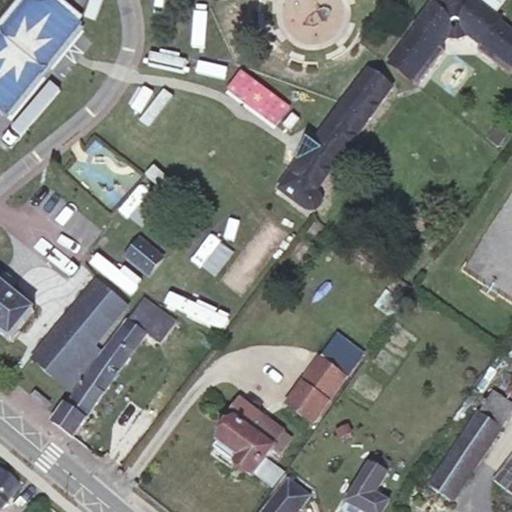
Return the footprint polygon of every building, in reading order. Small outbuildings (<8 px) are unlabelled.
[(511,29),(501,20),(475,0),(470,0),(469,2),(463,0),(445,0),(446,0),(438,6),(434,2),(414,28),(416,30),(388,65),(417,87),(444,51),(440,48),(447,38),(448,38),(448,39),(449,39),(450,39),(450,40),(451,41),(452,40),(452,41),(454,41),(456,41),(457,41),(460,41),(462,40),(463,39),(464,39),(465,37),(467,36),(467,35),(481,46),(477,51),(509,75),(511,71),(511,29)] [(391,89),(367,71),(315,143),(308,139),(297,158),(300,160),(283,193),(303,207),(307,210),(309,210),(311,210),(315,209),(316,209),(317,209),(318,208),(319,208),(319,207),(319,203),(320,200),(319,198),(319,197),(317,196),(316,194),(315,193),(391,89)] [(502,124),(494,135),(501,140),(509,130),(502,124)] [(161,258),(139,241),(128,256),(149,274),(161,258)] [(3,271),(0,275),(0,283),(10,292),(17,283),(3,271)] [(127,307),(97,281),(33,360),(72,393),(101,351),(95,346),(127,307)] [(10,292),(0,283),(0,332),(10,341),(35,311),(10,292)] [(65,405),(53,422),(73,437),(118,373),(148,334),(160,343),(175,322),(144,300),(103,357),(68,408),(65,405)] [(336,333),(319,358),(346,378),(363,353),(336,333)] [(346,378),(319,358),(286,405),(313,425),(346,378)] [(442,367),(424,390),(445,406),(451,411),(468,388),(442,367)] [(445,406),(424,390),(387,440),(406,456),(445,406)] [(451,503),(511,413),(511,406),(493,393),(429,488),(451,503)] [(267,419),(255,435),(235,420),(219,443),(239,459),(235,464),(253,476),(274,448),(280,453),(291,437),(267,419)] [(375,494),(387,474),(385,472),(390,465),(375,456),(343,509),(344,511),(382,511),(389,501),(375,494)] [(511,456),(494,480),(511,493),(511,456)] [(0,506),(17,487),(0,472),(0,506)] [(298,511),(310,498),(289,481),(264,511),(298,511)]
